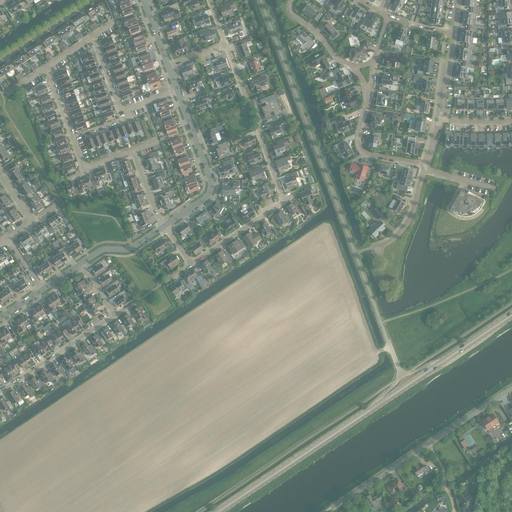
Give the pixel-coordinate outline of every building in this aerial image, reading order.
[(13,4),(18,11),(23,8),(24,10),(27,8),(24,3),(21,4),(18,0),(16,0),(15,1),(15,2),(13,4)] [(119,2),(122,10),(131,6),(129,0),(115,0),(117,3),(119,2)] [(184,5),(187,4),(188,6),(189,7),(192,6),(193,10),(204,6),(201,0),(197,0),(191,2),(190,0),(186,0),(183,1),(184,5)] [(332,0),(331,2),(337,7),(336,8),(341,12),(344,8),(342,7),(347,0),(332,0)] [(394,0),(393,4),(401,8),(404,4),(396,0),(394,0)] [(472,10),(479,11),(480,8),(476,7),(476,2),(465,0),(464,6),(465,6),(473,7),(472,10)] [(495,11),(502,10),(502,7),(510,6),(509,0),(498,2),(497,2),(497,8),(495,8),(495,11)] [(231,9),(235,8),(232,2),(226,4),(227,7),(221,9),(223,16),(229,14),(230,16),(233,15),(231,9)] [(92,7),(97,15),(105,10),(102,6),(100,3),(98,5),(97,4),(92,7)] [(12,19),(15,17),(17,15),(15,13),(18,11),(13,4),(11,5),(11,4),(8,6),(11,11),(8,13),(12,19)] [(308,4),(307,5),(302,11),(311,18),(317,11),(308,4)] [(391,10),(399,13),(401,8),(393,4),(391,7),(392,8),(391,10)] [(131,6),(122,10),(125,17),(134,14),(131,6)] [(97,15),(92,7),(87,11),(89,15),(87,16),(90,20),(92,24),(95,23),(92,18),(97,15)] [(363,12),(363,11),(361,10),(361,9),(359,8),(358,8),(357,7),(355,10),(354,10),(352,12),(350,10),(347,15),(351,18),(352,16),(358,20),(359,17),(361,17),(361,15),(361,14),(363,12)] [(176,18),(180,17),(178,10),(174,12),(173,9),(161,13),(164,20),(175,16),(176,18)] [(479,11),(472,10),(472,13),(464,12),(463,18),(474,20),(474,19),(475,14),(479,15),(479,11)] [(502,10),(495,11),(496,15),(500,14),(501,20),(511,18),(511,17),(511,12),(503,13),(502,10)] [(319,13),(314,19),(317,22),(322,16),(319,13)] [(77,17),(82,25),(90,20),(87,16),(85,18),(82,14),(77,17)] [(195,19),(198,27),(210,23),(207,15),(200,17),(199,14),(192,17),(193,20),(195,19)] [(368,26),(374,30),(379,20),(373,16),(370,20),(367,19),(364,25),(367,27),(368,26)] [(72,26),(74,30),(82,25),(77,17),(72,21),(74,24),(72,26)] [(128,28),(138,24),(135,17),(126,20),(128,28)] [(239,31),(243,29),(240,22),(241,22),(240,18),(233,20),(235,24),(228,26),(231,35),(239,31)] [(470,28),(477,29),(477,26),(475,25),(476,20),(474,19),(474,20),(463,18),(462,24),(470,25),(470,28)] [(498,20),(499,26),(498,26),(498,29),(505,28),(505,25),(511,24),(511,18),(501,20),(498,20)] [(176,28),(179,27),(177,22),(172,24),(173,27),(166,30),(169,37),(178,33),(176,28)] [(328,23),(323,28),(330,36),(336,31),(328,23)] [(62,27),(67,35),(74,30),(72,26),(70,27),(67,24),(62,27)] [(138,24),(128,28),(131,36),(141,32),(138,24)] [(57,36),(59,40),(67,35),(62,27),(57,30),(59,34),(57,36)] [(477,29),(470,28),(470,31),(461,30),(462,30),(461,30),(460,36),(472,37),(472,32),(477,32),(477,29)] [(505,28),(498,29),(498,33),(501,32),(502,38),(511,36),(511,30),(505,31),(505,28)] [(403,42),(403,43),(407,44),(409,37),(406,36),(407,32),(400,29),(396,39),(403,42)] [(213,42),(218,40),(214,31),(208,33),(207,30),(199,33),(202,39),(206,38),(207,41),(212,39),(213,42)] [(308,50),(314,44),(311,42),(312,41),(309,39),(307,38),(308,37),(304,32),(300,36),(296,39),(299,42),(299,43),(300,43),(302,46),(301,47),(303,50),(306,47),(308,50)] [(47,37),(52,45),(59,40),(57,36),(54,37),(52,33),(47,37)] [(135,46),(145,43),(142,35),(132,38),(135,46)] [(468,46),(475,47),(475,44),(473,43),(473,37),(472,37),(460,36),(460,42),(468,43),(468,46)] [(500,44),(501,47),(508,46),(507,43),(511,42),(511,36),(502,38),(503,43),(500,44)] [(42,45),(44,49),(52,45),(47,37),(41,40),(44,44),(42,45)] [(427,37),(426,48),(433,49),(433,50),(437,50),(438,43),(434,43),(435,38),(427,37)] [(105,48),(114,45),(112,39),(100,43),(101,46),(104,45),(105,48)] [(176,55),(187,51),(185,44),(184,44),(182,39),(176,41),(178,47),(173,48),(176,55)] [(246,43),(251,41),(250,39),(241,42),(242,45),(237,46),(242,58),(250,55),(246,43)] [(368,48),(371,43),(366,40),(363,45),(365,46),(364,47),(351,50),(352,53),(351,53),(350,54),(351,56),(352,57),(353,56),(353,59),(366,56),(364,49),(365,49),(366,47),(368,48)] [(32,47),(37,54),(44,49),(42,45),(39,47),(37,43),(32,47)] [(145,43),(135,46),(138,54),(148,50),(145,43)] [(117,52),(114,45),(105,48),(107,52),(104,53),(105,56),(117,52)] [(458,54),(471,56),(472,50),(474,50),(475,47),(468,46),(467,49),(459,48),(458,54)] [(511,48),(508,49),(508,46),(501,47),(501,50),(505,50),(506,55),(511,54),(511,48)] [(27,55),(29,59),(37,54),(32,47),(26,50),(29,54),(27,55)] [(110,61),(119,58),(117,52),(105,56),(106,59),(109,58),(110,61)] [(324,70),(330,66),(326,60),(327,59),(322,52),(310,59),(315,66),(320,63),(324,70)] [(17,56),(22,64),(29,59),(27,55),(24,57),(22,53),(17,56)] [(142,64),(152,61),(149,53),(139,57),(142,64)] [(83,64),(85,63),(97,59),(95,56),(93,57),(91,54),(82,57),(83,57),(81,58),(80,59),(82,63),(83,64)] [(465,64),(472,65),(473,61),(470,61),(471,56),(458,54),(457,60),(466,61),(465,64)] [(503,61),(503,65),(510,64),(510,61),(511,60),(511,54),(506,55),(504,55),(505,61),(503,61)] [(400,56),(392,55),(391,59),(384,58),(383,66),(387,66),(387,67),(388,68),(390,68),(390,67),(391,67),(395,67),(395,61),(399,62),(400,56)] [(11,65),(14,69),(22,64),(17,56),(11,60),(14,64),(11,65)] [(119,58),(110,61),(111,65),(109,66),(110,69),(122,65),(119,58)] [(218,70),(228,66),(225,59),(219,61),(218,58),(211,61),(212,64),(216,62),(218,70)] [(97,59),(85,63),(87,70),(96,67),(95,63),(98,62),(97,59)] [(251,74),(261,70),(258,60),(255,61),(254,59),(243,62),(245,66),(248,65),(251,74)] [(152,61),(142,64),(145,72),(154,69),(152,61)] [(425,61),(424,72),(432,73),(432,69),(433,69),(434,66),(433,66),(433,62),(425,61)] [(14,69),(11,65),(9,67),(7,63),(1,66),(7,74),(14,69)] [(184,77),(189,75),(189,77),(190,78),(191,78),(193,77),(193,76),(193,74),(193,73),(191,67),(193,66),(192,63),(186,65),(187,68),(181,70),(184,77)] [(456,72),(468,73),(467,73),(467,68),(472,68),(472,65),(465,64),(465,67),(457,66),(457,65),(456,65),(456,72)] [(511,66),(511,67),(510,64),(503,65),(504,68),(506,68),(507,73),(507,74),(511,72),(511,66)] [(122,65),(110,69),(111,72),(114,71),(115,74),(124,71),(122,65)] [(58,77),(60,80),(69,77),(66,70),(67,70),(66,67),(60,70),(61,72),(54,75),(56,78),(58,77)] [(96,67),(87,70),(90,76),(101,72),(100,69),(97,70),(96,67)] [(115,82),(126,77),(124,71),(115,74),(116,78),(113,79),(115,82)] [(149,82),(158,79),(155,71),(146,75),(149,82)] [(268,84),(265,76),(271,74),(270,71),(260,75),(261,78),(249,82),(252,90),(253,89),(255,94),(261,92),(259,87),(268,84)] [(346,85),(351,83),(348,75),(345,77),(344,74),(342,71),(336,74),(338,79),(336,80),(339,88),(343,86),(344,86),(346,86),(346,85)] [(92,83),(101,80),(100,76),(103,75),(101,72),(90,76),(92,83)] [(463,82),(470,83),(470,79),(468,79),(468,73),(456,72),(455,78),(455,77),(463,79),(463,82)] [(222,87),(232,83),(229,76),(222,78),(221,74),(213,77),(215,83),(220,81),(222,87)] [(398,82),(398,76),(392,75),(392,78),(383,76),(382,80),(381,80),(380,85),(386,85),(386,84),(392,85),(393,81),(398,82)] [(69,77),(60,80),(61,84),(58,85),(59,88),(71,83),(69,77)] [(126,77),(115,82),(116,85),(119,84),(120,87),(129,84),(126,77)] [(158,79),(149,82),(152,90),(161,87),(158,79)] [(101,80),(92,83),(94,89),(106,85),(105,82),(102,83),(101,80)] [(422,90),(421,92),(429,93),(430,82),(423,81),(422,87),(421,87),(421,88),(421,89),(422,90)] [(71,83),(59,88),(60,91),(63,90),(64,93),(73,90),(71,83)] [(129,84),(120,87),(121,91),(118,92),(119,95),(131,90),(129,84)] [(198,95),(205,93),(203,87),(198,88),(198,87),(197,84),(194,85),(194,84),(188,86),(191,94),(197,92),(198,95)] [(97,96),(106,92),(105,89),(107,88),(106,85),(94,89),(97,96)] [(44,94),(44,95),(49,93),(47,87),(42,89),(41,86),(34,88),(36,94),(38,93),(39,96),(44,94)] [(227,92),(229,99),(230,98),(230,101),(236,99),(235,97),(238,95),(236,89),(230,91),(229,88),(223,90),(224,93),(227,92)] [(73,90),(64,93),(66,96),(63,98),(64,101),(76,96),(73,90)] [(131,90),(119,95),(121,98),(123,97),(125,100),(134,97),(131,90)] [(354,105),(359,103),(356,96),(352,98),(349,91),(338,96),(341,103),(345,101),(347,108),(351,106),(352,107),(354,106),(354,105)] [(106,92),(97,96),(99,102),(111,98),(110,95),(107,96),(106,92)] [(41,101),(43,104),(47,103),(52,101),(50,95),(45,97),(44,95),(44,94),(39,96),(37,97),(39,102),(41,101)] [(275,115),(282,113),(275,94),(265,98),(266,102),(267,102),(268,104),(266,105),(267,106),(262,108),(266,119),(271,117),(270,112),(274,111),(275,115)] [(508,97),(503,98),(503,109),(504,109),(509,108),(509,110),(511,109),(511,94),(508,95),(508,97)] [(207,102),(209,101),(207,95),(201,97),(203,100),(195,103),(197,111),(208,107),(207,102)] [(377,105),(384,106),(385,96),(378,95),(377,105)] [(464,109),(464,98),(465,98),(465,95),(461,95),(461,98),(455,97),(454,108),(459,109),(459,110),(464,111),(464,109)] [(499,98),(493,98),(494,109),(499,109),(499,111),(504,110),(504,109),(503,109),(503,98),(503,95),(499,95),(499,98)] [(76,96),(64,101),(65,104),(68,103),(69,106),(78,103),(76,96)] [(464,109),(469,109),(469,111),(474,111),(474,110),(474,99),(474,96),(470,96),(470,98),(465,98),(464,98),(464,109)] [(474,110),(479,110),(479,111),(484,111),(484,110),(484,99),(484,96),(480,96),(480,99),(474,99),(474,110)] [(484,99),(484,110),(489,109),(489,111),(494,111),(494,109),(493,98),(493,96),(489,96),(489,98),(484,99)] [(99,102),(102,109),(111,105),(109,102),(112,101),(111,98),(99,102)] [(428,113),(429,103),(424,102),(425,99),(419,98),(418,105),(421,105),(420,112),(428,113)] [(159,111),(169,108),(166,100),(156,103),(159,111)] [(45,110),(46,113),(50,111),(55,110),(53,104),(48,106),(47,103),(43,104),(40,105),(42,111),(45,110)] [(78,103),(69,106),(70,109),(68,110),(69,114),(81,109),(78,103)] [(102,109),(104,115),(116,111),(115,108),(112,109),(111,105),(102,109)] [(169,108),(159,111),(162,119),(172,115),(169,108)] [(81,109),(69,114),(70,117),(73,116),(74,119),(83,116),(81,109)] [(48,118),(49,121),(53,120),(58,118),(56,112),(51,114),(50,111),(46,113),(43,114),(45,119),(48,118)] [(116,111),(104,115),(106,122),(115,118),(114,115),(117,114),(116,111)] [(372,114),(371,124),(376,125),(380,126),(381,122),(382,116),(372,114)] [(83,116),(74,119),(75,122),(72,123),(74,126),(85,122),(83,116)] [(342,132),(352,128),(349,121),(345,122),(344,120),(345,120),(344,117),(338,120),(340,125),(339,125),(342,132)] [(166,130),(176,126),(173,118),(163,122),(166,130)] [(425,123),(426,120),(418,118),(418,121),(417,121),(417,122),(414,121),(412,129),(415,130),(415,131),(424,133),(426,123),(425,123)] [(51,127),(52,130),(56,128),(61,126),(59,121),(54,122),(53,120),(49,121),(47,122),(49,127),(51,127)] [(131,121),(136,136),(136,135),(135,133),(142,130),(139,121),(135,122),(134,120),(131,121)] [(125,126),(129,135),(130,138),(136,136),(131,121),(128,122),(129,125),(125,126)] [(85,122),(74,126),(75,130),(78,129),(79,132),(88,129),(85,122)] [(279,128),(282,127),(280,122),(274,124),(275,127),(269,130),(272,136),(281,133),(279,128)] [(118,126),(122,137),(129,135),(125,126),(122,127),(121,124),(118,126)] [(113,131),(116,140),(122,137),(118,126),(115,127),(116,130),(113,131)] [(176,126),(166,130),(169,137),(179,134),(176,126)] [(59,137),(64,135),(62,129),(57,131),(56,128),(52,130),(50,131),(52,136),(54,135),(55,138),(59,137)] [(210,144),(217,141),(214,132),(215,131),(214,128),(207,131),(208,134),(206,135),(210,144)] [(116,140),(113,131),(109,132),(108,129),(105,130),(109,142),(116,140)] [(100,136),(103,145),(109,142),(105,130),(102,132),(103,134),(100,136)] [(445,136),(444,140),(445,140),(446,140),(445,144),(450,144),(450,147),(454,148),(454,145),(455,134),(455,132),(451,132),(451,133),(446,133),(446,137),(445,137),(445,136)] [(454,145),(458,145),(458,148),(462,148),(462,145),(463,134),(463,133),(459,132),(459,134),(455,134),(454,145)] [(499,134),(495,134),(495,145),(496,145),(500,145),(500,148),(504,148),(504,145),(503,134),(503,132),(499,133),(499,134)] [(507,134),(503,134),(504,145),(508,144),(508,147),(511,147),(511,144),(511,133),(511,132),(507,132),(507,134)] [(369,147),(376,148),(377,139),(380,140),(380,134),(374,133),(373,137),(370,136),(369,147)] [(462,145),(467,145),(467,148),(471,148),(471,145),(470,145),(471,135),(471,133),(467,133),(467,134),(463,134),(462,145)] [(470,145),(471,145),(475,146),(475,149),(479,149),(479,146),(479,135),(479,133),(475,133),(475,135),(471,135),(470,145)] [(483,135),(479,135),(479,146),(483,146),(483,149),(487,149),(487,146),(487,135),(487,133),(483,133),(483,135)] [(491,134),(487,135),(487,146),(492,145),(492,148),(496,148),(496,145),(495,145),(495,134),(495,133),(491,133),(491,134)] [(92,135),(96,147),(103,145),(100,136),(96,137),(95,134),(92,135)] [(96,147),(92,135),(89,136),(90,139),(87,140),(90,149),(96,147)] [(245,147),(256,143),(254,136),(243,140),(245,147)] [(57,143),(58,147),(62,145),(63,145),(68,143),(65,137),(60,139),(59,137),(55,138),(53,139),(55,144),(57,143)] [(173,149),(183,145),(180,138),(170,141),(173,149)] [(409,154),(417,155),(418,144),(414,143),(415,138),(409,138),(408,143),(411,143),(409,154)] [(284,147),(288,145),(286,139),(279,141),(280,145),(274,147),(277,156),(282,155),(280,152),(285,150),(284,147)] [(228,142),(224,143),(217,146),(218,149),(213,151),(216,160),(224,157),(222,151),(230,148),(228,142)] [(346,158),(353,153),(347,142),(342,145),(340,142),(334,146),(336,149),(339,147),(344,155),(344,154),(346,157),(345,158),(346,158)] [(56,147),(58,153),(57,153),(57,154),(58,155),(58,156),(59,156),(61,155),(66,153),(66,154),(71,152),(68,146),(63,148),(63,145),(62,145),(58,147),(56,147)] [(183,145),(173,149),(176,157),(186,153),(183,145)] [(11,158),(12,157),(10,155),(9,155),(6,151),(0,155),(0,157),(2,161),(3,160),(5,162),(11,158)] [(250,165),(262,160),(259,153),(254,155),(253,154),(252,151),(244,154),(246,158),(248,158),(250,165)] [(145,161),(147,166),(156,163),(158,162),(157,158),(158,157),(156,152),(150,154),(152,158),(145,161)] [(63,160),(64,163),(69,162),(74,160),(72,154),(67,156),(66,154),(66,153),(61,155),(59,156),(61,161),(63,160)] [(180,167),(190,164),(187,156),(177,160),(180,167)] [(287,161),(291,160),(289,156),(282,159),(283,162),(277,165),(279,168),(278,168),(280,174),(285,172),(284,170),(290,168),(287,161)] [(122,169),(131,166),(129,160),(124,162),(123,159),(116,162),(117,163),(116,163),(117,165),(118,165),(120,164),(122,169)] [(231,168),(234,167),(231,159),(225,161),(227,166),(219,169),(222,177),(233,173),(231,168)] [(70,165),(69,162),(64,163),(62,164),(64,170),(66,169),(68,172),(77,169),(75,163),(70,165)] [(156,163),(147,166),(149,171),(156,169),(157,171),(163,169),(161,164),(157,166),(156,163)] [(190,164),(180,167),(183,175),(184,175),(188,173),(193,171),(190,164)] [(366,172),(368,167),(359,165),(359,166),(352,164),(350,170),(357,172),(355,178),(364,181),(365,176),(366,176),(368,176),(368,174),(367,172),(366,172)] [(378,173),(379,173),(380,174),(381,174),(382,174),(383,174),(387,175),(386,177),(391,178),(392,171),(390,171),(390,168),(380,165),(378,173)] [(14,178),(22,172),(22,171),(20,172),(16,166),(10,170),(12,172),(10,173),(14,178)] [(123,179),(130,176),(129,174),(134,172),(131,166),(122,169),(124,173),(121,174),(123,179)] [(105,169),(99,171),(103,180),(108,178),(109,181),(112,180),(110,173),(107,174),(105,169)] [(262,181),(266,179),(263,169),(257,172),(256,169),(249,171),(253,181),(261,178),(262,181)] [(412,178),(413,171),(404,169),(402,174),(399,173),(398,178),(401,179),(400,184),(398,183),(396,189),(406,191),(407,186),(409,187),(411,181),(412,178)] [(93,180),(93,181),(95,186),(100,185),(104,184),(103,180),(99,171),(94,174),(95,179),(93,180)] [(20,184),(26,180),(21,174),(23,173),(22,172),(14,178),(17,182),(18,182),(20,184)] [(154,185),(163,181),(162,178),(165,177),(164,172),(158,174),(159,177),(152,180),(154,185)] [(296,178),(298,177),(297,172),(290,174),(292,177),(285,180),(288,190),(293,188),(292,185),(298,183),(296,178)] [(187,186),(197,182),(194,174),(189,176),(185,178),(184,178),(187,186)] [(130,176),(123,179),(124,182),(127,181),(129,186),(138,183),(136,177),(131,179),(130,176)] [(83,180),(86,189),(92,186),(93,189),(96,188),(95,186),(93,181),(91,182),(89,177),(83,180)] [(26,180),(20,184),(21,186),(20,187),(23,192),(32,186),(31,185),(30,186),(26,180)] [(76,188),(79,195),(84,193),(83,190),(86,189),(83,180),(77,182),(79,187),(76,188)] [(163,181),(154,185),(156,190),(163,187),(164,190),(169,188),(168,184),(164,186),(163,181)] [(188,194),(190,193),(199,190),(197,182),(187,186),(189,190),(187,191),(187,193),(188,194)] [(234,190),(239,189),(238,182),(227,183),(227,186),(226,186),(227,188),(223,188),(223,196),(228,195),(234,194),(234,190)] [(138,183),(129,186),(131,192),(128,193),(129,195),(129,196),(136,193),(135,190),(140,189),(138,183)] [(267,198),(273,195),(269,186),(268,183),(262,185),(264,191),(260,193),(262,198),(267,196),(267,198)] [(79,195),(76,188),(74,189),(72,184),(66,186),(69,195),(73,194),(74,196),(79,195)] [(32,186),(23,192),(26,196),(27,196),(29,198),(35,194),(31,187),(32,186)] [(311,200),(314,199),(311,191),(313,190),(311,186),(304,188),(305,191),(300,193),(302,198),(305,203),(305,202),(306,205),(312,203),(311,200)] [(161,204),(170,200),(168,196),(172,195),(171,191),(165,193),(166,196),(159,198),(161,204)] [(459,194),(453,205),(450,210),(451,211),(453,212),(454,213),(455,214),(457,215),(458,216),(460,216),(461,217),(463,217),(465,217),(466,217),(468,217),(469,216),(471,216),(473,215),(474,215),(475,214),(477,213),(478,212),(479,211),(480,209),(481,208),(482,207),(483,205),(483,203),(484,201),(484,200),(483,200),(468,192),(467,195),(464,193),(460,192),(459,194)] [(129,198),(130,198),(131,201),(134,200),(135,203),(144,200),(142,194),(137,196),(136,193),(129,196),(129,195),(128,196),(129,198)] [(35,194),(29,198),(31,200),(29,201),(32,206),(40,201),(35,194)] [(397,202),(392,209),(399,213),(404,203),(400,201),(401,198),(396,195),(393,200),(397,202)] [(0,210),(0,212),(1,214),(7,211),(5,208),(11,204),(8,200),(0,205),(2,209),(0,210)] [(135,213),(140,211),(142,210),(141,207),(146,206),(144,200),(135,203),(137,209),(134,210),(135,213)] [(170,200),(161,204),(163,209),(170,206),(171,209),(176,207),(175,203),(171,204),(170,200)] [(40,201),(32,206),(35,210),(37,210),(38,212),(44,208),(40,201)] [(214,205),(213,207),(210,208),(214,215),(217,213),(219,214),(224,207),(225,207),(226,205),(223,203),(222,206),(217,203),(215,205),(214,205)] [(253,212),(255,210),(251,203),(248,205),(250,209),(242,215),(246,220),(255,214),(253,212)] [(300,213),(303,212),(304,215),(307,213),(303,207),(300,209),(298,210),(296,205),(294,207),(292,204),(287,207),(292,215),(296,212),(297,215),(300,213)] [(379,219),(384,214),(377,207),(372,212),(379,219)] [(9,219),(17,213),(14,209),(8,213),(7,211),(1,214),(3,217),(7,215),(9,219)] [(137,215),(139,221),(148,217),(146,212),(141,213),(140,211),(135,213),(133,213),(134,216),(137,215)] [(289,223),(291,222),(287,215),(285,217),(281,211),(275,216),(281,225),(284,223),(287,221),(289,223)] [(204,222),(213,219),(207,212),(205,213),(204,212),(195,218),(199,224),(204,221),(204,222)] [(17,213),(9,219),(12,223),(20,218),(17,213)] [(239,222),(235,216),(232,213),(229,215),(232,218),(230,219),(232,221),(226,225),(226,226),(227,227),(226,228),(226,229),(226,230),(227,230),(228,230),(230,231),(237,226),(236,224),(239,222)] [(52,217),(58,225),(63,222),(65,225),(67,223),(66,222),(65,220),(63,218),(61,220),(57,214),(52,217)] [(49,228),(53,233),(55,231),(53,229),(58,225),(52,217),(47,220),(51,226),(49,228)] [(148,217),(139,221),(141,226),(138,227),(140,230),(146,228),(145,225),(150,223),(148,217)] [(382,233),(381,232),(385,228),(383,227),(384,225),(382,222),(380,224),(379,222),(376,224),(374,223),(370,227),(372,228),(369,231),(371,233),(369,234),(372,237),(373,235),(375,237),(378,234),(380,235),(382,233)] [(38,227),(43,235),(48,232),(50,235),(53,233),(49,228),(47,229),(43,223),(38,227)] [(264,236),(265,236),(271,232),(265,223),(259,227),(263,233),(262,234),(264,236)] [(193,234),(196,232),(193,227),(190,229),(187,224),(178,229),(182,235),(188,231),(190,234),(192,233),(193,234)] [(35,237),(38,243),(41,241),(39,238),(43,235),(38,227),(33,230),(37,236),(35,237)] [(218,234),(221,232),(217,227),(214,228),(216,232),(207,238),(211,244),(221,237),(218,234)] [(23,236),(29,245),(32,243),(34,245),(38,243),(35,237),(32,239),(28,233),(23,236)] [(256,242),(261,239),(257,233),(252,236),(250,233),(243,237),(250,248),(257,243),(256,242)] [(29,245),(23,236),(18,239),(22,246),(20,247),(25,254),(27,252),(24,248),(29,245)] [(72,245),(77,253),(82,249),(80,245),(82,244),(78,238),(73,241),(75,243),(72,245)] [(201,245),(204,243),(201,238),(195,242),(197,245),(191,249),(195,254),(204,249),(201,245)] [(168,253),(174,249),(171,246),(169,244),(168,245),(164,240),(154,246),(158,253),(166,248),(167,250),(168,253)] [(237,252),(245,247),(241,241),(238,242),(237,240),(232,244),(232,245),(229,247),(233,253),(236,251),(237,252)] [(63,248),(67,254),(69,252),(72,256),(77,253),(72,245),(69,247),(67,245),(63,248)] [(57,255),(62,263),(68,260),(65,255),(67,254),(63,248),(58,251),(60,253),(57,255)] [(0,251),(0,255),(4,262),(7,259),(9,262),(13,259),(8,252),(5,253),(3,250),(0,251)] [(227,264),(232,260),(229,254),(226,256),(222,251),(215,256),(221,265),(226,262),(227,264)] [(48,258),(52,264),(54,262),(57,267),(62,263),(57,255),(54,257),(52,255),(48,258)] [(171,268),(180,262),(175,255),(167,261),(165,258),(159,262),(162,265),(167,262),(171,268)] [(42,265),(47,273),(53,270),(50,265),(52,264),(48,258),(43,261),(45,263),(42,265)] [(97,276),(105,270),(102,265),(105,263),(103,260),(96,264),(98,267),(93,270),(97,276)] [(215,275),(220,272),(215,265),(211,268),(207,261),(200,265),(206,274),(211,270),(215,275)] [(47,273),(42,265),(39,267),(38,265),(33,268),(37,274),(39,272),(42,277),(47,273)] [(109,275),(112,273),(110,270),(103,275),(105,277),(100,281),(104,286),(112,281),(109,275)] [(203,279),(198,272),(196,273),(193,270),(185,276),(189,282),(195,277),(199,282),(203,279)] [(18,281),(23,289),(28,286),(26,282),(28,280),(24,274),(19,277),(21,279),(18,281)] [(116,285),(119,283),(117,280),(110,285),(112,287),(107,291),(111,297),(119,291),(116,285)] [(183,292),(188,288),(183,280),(171,288),(175,293),(178,291),(179,292),(182,290),(183,292)] [(9,284),(13,290),(15,289),(18,293),(23,289),(18,281),(15,283),(13,281),(9,284)] [(78,292),(86,286),(83,281),(78,284),(77,281),(71,284),(73,287),(74,287),(78,292)] [(13,290),(9,284),(4,287),(6,289),(3,291),(8,299),(13,296),(11,292),(13,290)] [(86,286),(78,292),(81,297),(80,297),(82,300),(87,296),(85,294),(90,291),(86,286)] [(0,298),(0,299),(3,303),(8,299),(3,291),(0,292),(0,298)] [(123,296),(126,294),(124,291),(117,295),(119,298),(114,301),(117,307),(126,301),(123,296)] [(51,297),(57,306),(62,303),(63,304),(65,302),(62,297),(59,298),(56,294),(51,297)] [(88,307),(97,301),(93,296),(89,299),(87,296),(82,300),(84,303),(85,302),(88,307)] [(46,307),(50,312),(53,311),(52,310),(57,306),(51,297),(46,301),(49,305),(46,307)] [(87,308),(92,316),(93,315),(97,312),(96,309),(100,306),(97,301),(87,308)] [(36,308),(42,317),(47,313),(47,314),(50,312),(46,307),(44,309),(41,304),(36,308)] [(146,319),(149,318),(145,311),(142,313),(138,307),(133,311),(138,319),(144,315),(146,319)] [(31,317),(35,323),(37,321),(37,320),(42,317),(36,308),(31,311),(34,316),(31,317)] [(134,325),(137,323),(134,318),(131,320),(128,314),(122,318),(128,326),(133,323),(134,325)] [(20,318),(26,327),(31,324),(32,325),(35,323),(31,317),(28,319),(26,315),(20,318)] [(72,323),(78,331),(83,328),(80,324),(83,322),(79,317),(76,318),(77,319),(72,323)] [(26,327),(20,318),(15,322),(18,326),(15,328),(19,333),(22,331),(21,330),(26,327)] [(125,334),(128,332),(123,325),(121,327),(117,321),(112,325),(117,333),(123,330),(125,334)] [(63,327),(67,332),(70,331),(72,335),(78,331),(72,323),(67,326),(66,325),(63,327)] [(56,333),(62,342),(67,338),(64,334),(67,332),(63,327),(61,329),(61,330),(56,333)] [(2,332),(8,341),(13,337),(13,338),(16,336),(12,331),(10,333),(7,328),(2,332)] [(115,341),(118,339),(113,332),(111,334),(107,328),(101,332),(107,340),(110,338),(111,339),(113,338),(115,341)] [(48,337),(52,343),(54,341),(57,345),(62,342),(56,333),(51,336),(51,335),(48,337)] [(103,346),(106,344),(103,339),(100,341),(96,335),(91,339),(96,347),(102,343),(103,346)] [(41,343),(47,352),(52,349),(49,344),(52,343),(48,337),(45,339),(46,340),(41,343)] [(47,352),(41,343),(36,347),(35,346),(32,348),(36,353),(39,351),(42,356),(47,352)] [(92,355),(97,352),(93,347),(90,348),(87,343),(86,343),(83,345),(81,347),(87,355),(91,353),(92,355)] [(23,357),(29,365),(34,362),(31,358),(34,356),(30,350),(27,352),(28,353),(23,357)] [(82,362),(86,359),(82,354),(80,355),(76,350),(75,350),(73,352),(71,354),(76,361),(77,362),(80,360),(82,362)] [(15,361),(18,366),(21,365),(24,369),(29,365),(23,357),(18,360),(17,359),(15,361)] [(71,369),(76,366),(72,360),(69,362),(66,357),(65,357),(62,359),(63,359),(61,361),(66,369),(70,367),(71,369)] [(18,366),(15,361),(12,363),(13,364),(8,367),(14,376),(19,372),(16,368),(18,366)] [(62,374),(65,372),(62,367),(59,369),(56,364),(55,364),(52,366),(50,367),(52,371),(54,373),(56,376),(61,373),(62,374)] [(0,370),(0,372),(3,377),(5,375),(8,379),(14,376),(8,367),(3,370),(2,369),(0,370)] [(52,381),(55,379),(51,374),(49,376),(45,371),(44,371),(41,372),(42,373),(40,374),(46,383),(51,380),(52,381)] [(41,388),(44,386),(41,381),(38,383),(35,378),(34,378),(31,380),(29,381),(35,390),(41,387),(41,388)] [(30,397),(34,394),(30,388),(28,390),(24,385),(23,385),(21,386),(21,387),(19,388),(25,397),(29,395),(30,397)] [(18,403),(23,399),(20,395),(17,396),(14,391),(8,395),(14,404),(17,401),(18,403)] [(11,410),(14,408),(9,401),(7,403),(3,398),(0,399),(0,405),(3,411),(9,407),(11,410)] [(482,422),(490,433),(500,426),(498,422),(493,414),(482,422)] [(464,440),(458,443),(461,448),(467,444),(464,440)] [(431,472),(427,466),(424,468),(422,464),(413,470),(417,476),(425,471),(427,474),(431,472)] [(398,480),(388,487),(388,488),(388,489),(389,491),(390,491),(392,494),(403,486),(405,490),(408,488),(404,482),(401,484),(398,480)] [(372,498),(370,495),(365,498),(371,508),(377,505),(378,507),(383,503),(381,500),(382,500),(378,494),(372,498)] [(473,510),(475,497),(471,496),(470,499),(464,498),(463,500),(462,501),(462,503),(462,504),(463,504),(462,508),(473,510)]
